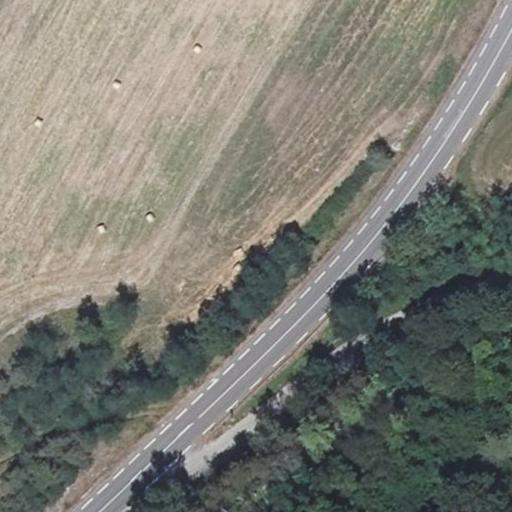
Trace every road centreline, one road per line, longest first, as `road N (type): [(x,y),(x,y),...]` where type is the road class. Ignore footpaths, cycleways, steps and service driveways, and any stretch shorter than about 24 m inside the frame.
road 1 (secondary): [(511,31),(439,151),(366,247),(139,474)]
road 2 (unclassified): [(139,474),(200,469),(365,343),(511,280)]
